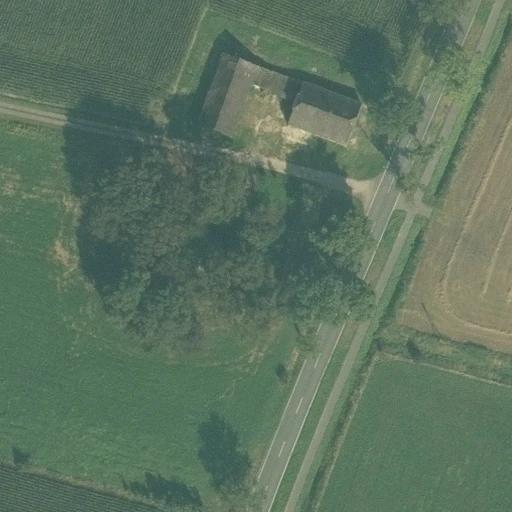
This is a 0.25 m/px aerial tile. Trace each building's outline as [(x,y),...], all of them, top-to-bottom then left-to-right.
[(256,67),(221,55),(196,126),(231,138),(250,84),(256,67)] [(269,72),(256,67),(250,84),(263,89),(269,72)] [(262,92),(295,104),(297,98),(279,92),(284,77),(269,72),(263,89),(262,92)] [(335,95),(284,77),(279,92),(297,98),(295,104),(287,125),(320,136),(335,95)] [(361,104),(335,95),(320,136),(347,146),(361,104)]
